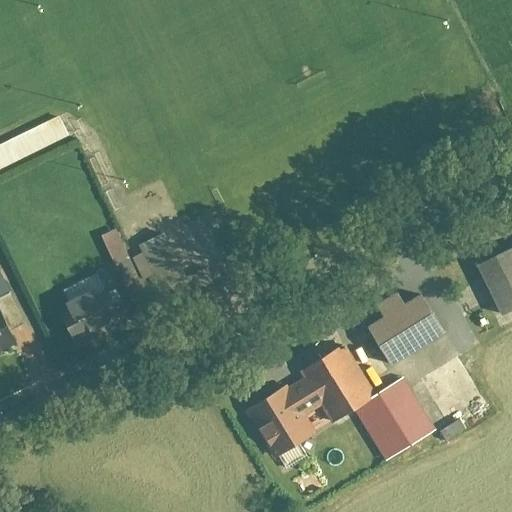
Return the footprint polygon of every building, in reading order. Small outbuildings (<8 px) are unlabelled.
[(66,118),(0,144),(0,168),(74,138),(66,118)] [(511,300),(511,233),(468,256),(495,309),(511,300)] [(134,249),(138,257),(128,262),(139,284),(149,279),(157,294),(180,283),(157,237),(134,249)] [(384,359),(443,328),(411,267),(352,299),(384,359)] [(102,274),(45,301),(64,341),(121,315),(102,274)] [(374,456),(423,427),(391,374),(364,391),(333,340),(236,399),(269,453),(344,407),(374,456)]
